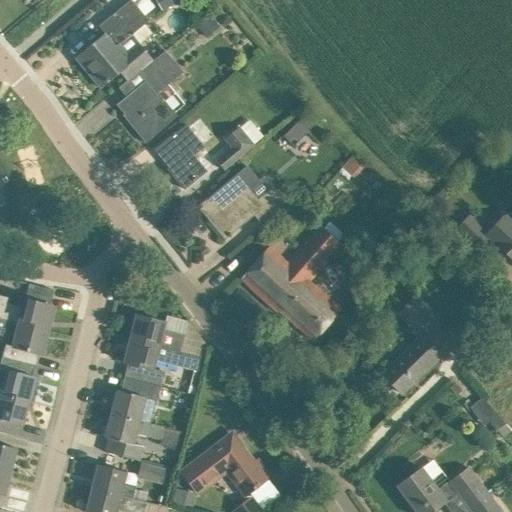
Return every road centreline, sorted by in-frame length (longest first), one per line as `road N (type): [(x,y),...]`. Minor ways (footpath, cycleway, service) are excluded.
road 1 (residential): [(350,511),(143,240)]
road 2 (unknown): [(335,492),(511,319)]
road 3 (residential): [(42,511),(102,280)]
road 4 (residential): [(143,240),(69,156),(47,114),(5,65)]
